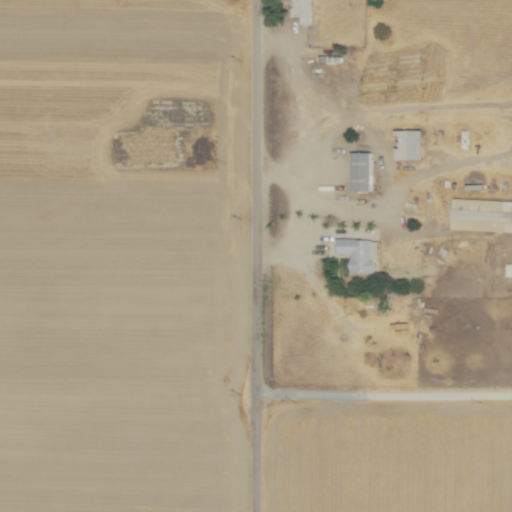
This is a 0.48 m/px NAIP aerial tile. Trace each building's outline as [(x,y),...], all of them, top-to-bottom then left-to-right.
[(310,0),(290,0),(290,15),(299,15),(299,22),(311,22),(310,0)] [(422,127),(396,128),(397,145),(395,145),(395,158),(423,157),(422,127)] [(371,189),(371,150),(351,150),(350,189),(371,189)] [(511,198),(451,197),(450,228),(511,230),(511,198)] [(375,272),(376,238),(337,237),(336,251),(349,252),(349,271),(375,272)]
